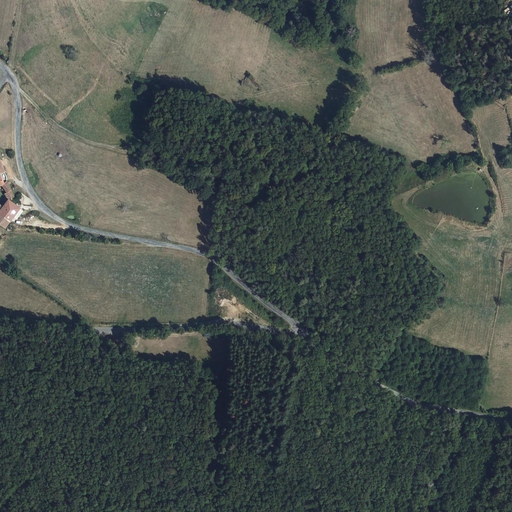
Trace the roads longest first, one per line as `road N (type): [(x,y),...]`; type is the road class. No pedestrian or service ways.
road 1 (tertiary): [(291,334),(288,318),(208,254),(69,224),(47,211),(18,160),(17,87),(8,74)]
road 2 (tertiary): [(0,318),(291,334)]
road 3 (unclassified): [(291,334),(414,406),(511,416)]
